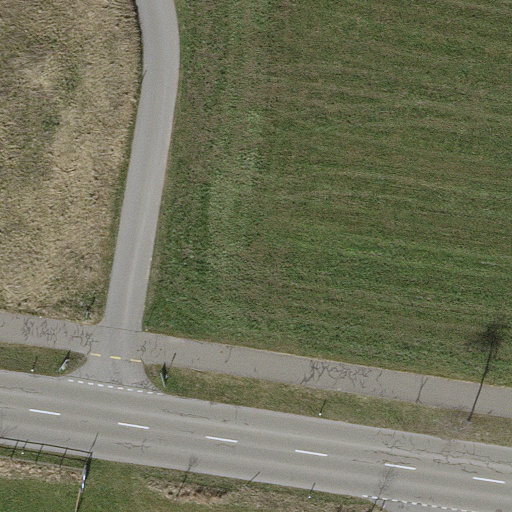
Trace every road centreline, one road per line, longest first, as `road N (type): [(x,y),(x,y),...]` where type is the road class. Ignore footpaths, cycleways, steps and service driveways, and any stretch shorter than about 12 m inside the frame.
road 1 (residential): [(105,423),(157,119),(162,58),(154,0)]
road 2 (tertiary): [(105,423),(378,466)]
road 3 (tertiary): [(378,466),(511,485)]
